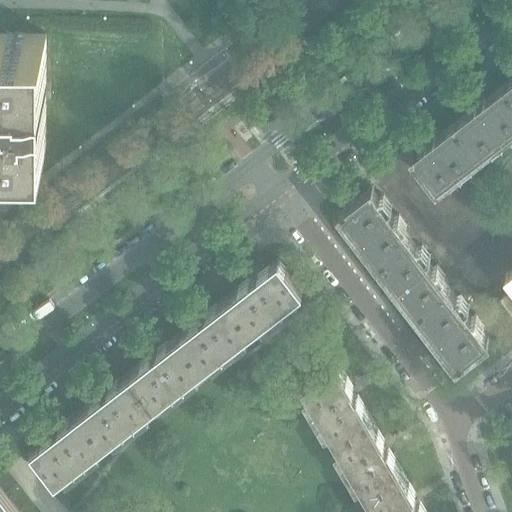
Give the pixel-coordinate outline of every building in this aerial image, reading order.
[(0,148),(16,148),(46,148),(46,101),(46,99),(46,91),(46,88),(33,88),(33,83),(46,83),(46,82),(46,72),(46,33),(19,32),(16,32),(0,32),(0,148)] [(480,150),(511,126),(511,88),(506,81),(486,97),(484,95),(474,104),(475,105),(457,119),(480,150)] [(439,183),(480,150),(457,119),(435,136),(434,134),(434,135),(424,142),(425,144),(415,152),(414,151),(413,152),(437,185),(439,183)] [(410,237),(394,216),(372,188),(373,187),(372,186),(339,211),(341,212),(342,212),(356,231),(354,232),(362,241),(362,242),(364,241),(379,260),(410,237)] [(449,287),(432,266),(410,237),(379,260),(395,281),(393,282),(401,292),(403,291),(418,311),(449,287)] [(278,257),(256,275),(229,295),(254,326),(302,289),(278,257)] [(486,336),(471,316),(449,287),(418,311),(433,331),(432,332),(439,342),(441,341),(456,360),(455,361),(456,362),(460,359),(461,360),(465,357),(464,356),(489,337),(487,336),(486,336)] [(511,289),(502,298),(511,311),(511,289)] [(234,341),(254,326),(229,295),(180,333),(204,364),(225,349),(228,352),(231,350),(237,345),(234,341)] [(184,380),(204,364),(180,333),(131,371),(155,402),(175,387),(178,391),(181,388),(187,384),(184,380)] [(369,417),(338,364),(337,363),(302,383),(334,438),(369,417)] [(134,418),(155,402),(131,371),(82,408),(106,440),(125,425),(128,429),(137,422),(134,418)] [(55,479),(106,440),(82,408),(31,448),(55,479)] [(400,470),(369,417),(334,438),(347,459),(343,462),(349,472),(353,469),(361,483),(365,490),(400,470)] [(423,511),(418,501),(400,470),(365,490),(378,511),(423,511)] [(0,511),(20,511),(0,484),(0,511)]
